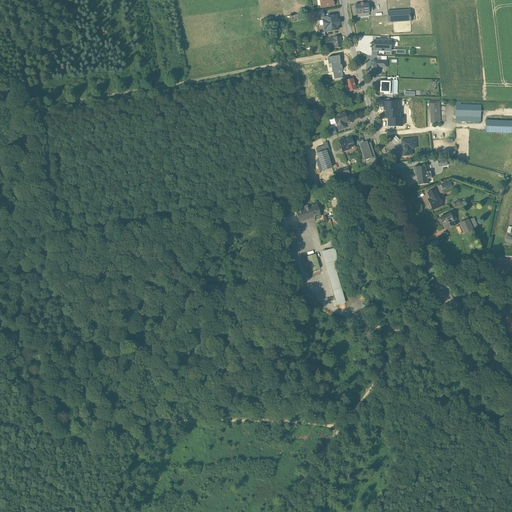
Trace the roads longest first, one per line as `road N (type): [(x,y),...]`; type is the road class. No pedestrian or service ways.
road 1 (track): [(0,365),(48,424),(80,437),(146,427),(337,424)]
road 2 (track): [(33,107),(351,49)]
road 3 (unclassified): [(351,49),(395,188),(453,307)]
road 4 (track): [(410,332),(328,306),(312,230)]
road 5 (track): [(389,354),(401,377),(441,399),(488,410),(511,432)]
road 6 (track): [(337,424),(433,309)]
